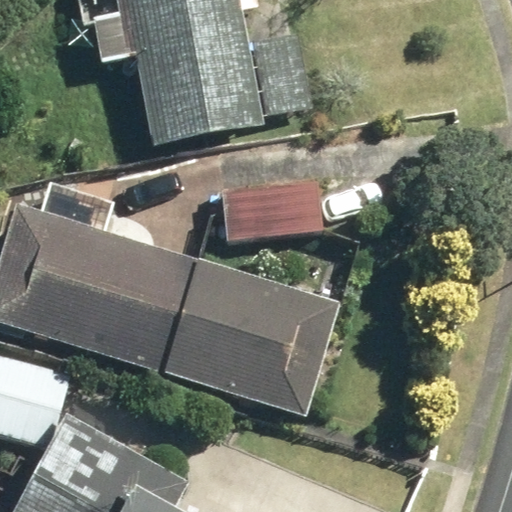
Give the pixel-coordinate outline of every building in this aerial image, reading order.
[(242,0),(72,0),(90,79),(122,72),(143,166),(257,141),(254,131),(308,119),(290,43),(254,51),(242,0)] [(323,178),(229,190),(236,243),(330,231),(323,178)] [(348,301),(25,204),(0,286),(0,323),(313,417),(348,301)] [(79,373),(5,354),(0,371),(0,433),(59,449),(79,373)] [(200,481),(78,418),(28,511),(213,511),(190,500),(200,481)]
